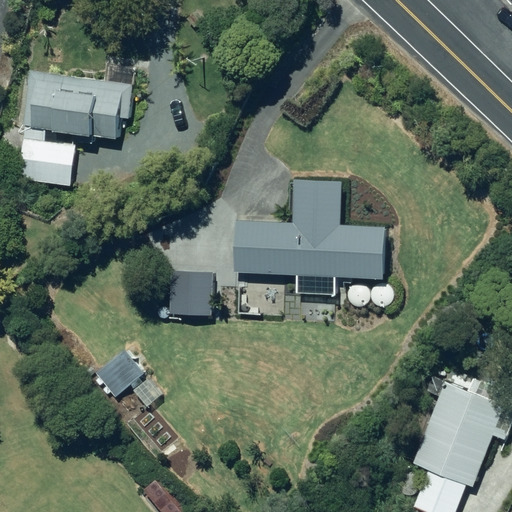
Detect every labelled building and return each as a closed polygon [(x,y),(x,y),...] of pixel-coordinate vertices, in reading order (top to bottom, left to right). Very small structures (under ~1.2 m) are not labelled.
[(75,0),(74,12),(97,13),(99,0),(75,0)] [(110,78),(88,75),(93,21),(50,17),(45,71),(32,70),(22,178),(85,184),(89,147),(84,147),(85,137),(121,140),(124,108),(136,109),(141,64),(112,61),(110,78)] [(238,273),(297,275),(297,296),(339,297),(342,212),(304,211),(304,216),(240,215),(238,273)] [(201,315),(217,276),(189,264),(173,303),(201,315)] [(511,390),(505,389),(507,381),(476,372),(472,385),(446,378),(420,464),(477,482),(491,436),(511,442),(511,390)]
